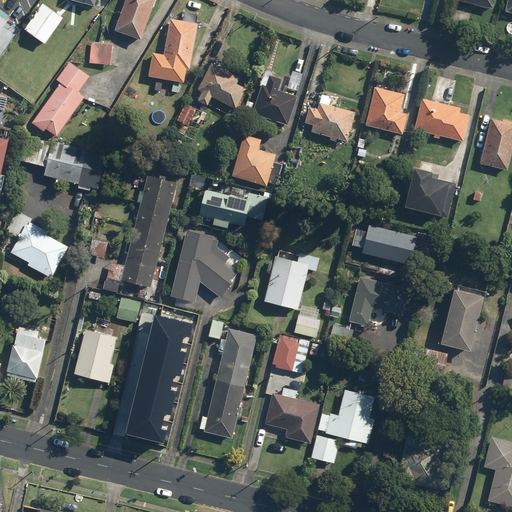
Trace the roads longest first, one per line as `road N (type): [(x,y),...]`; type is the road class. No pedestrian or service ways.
road 1 (residential): [(0,440),(291,511)]
road 2 (residential): [(263,0),(335,26),(511,68)]
